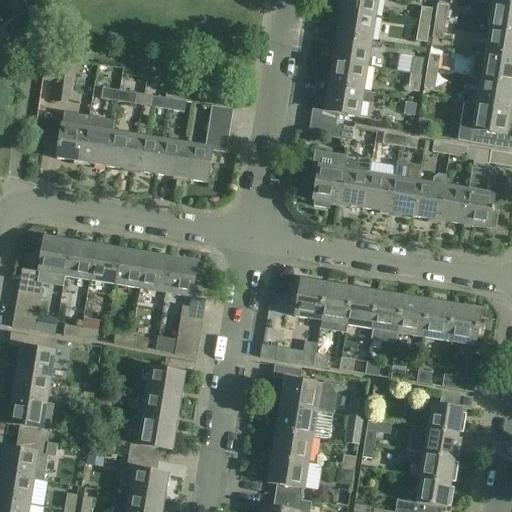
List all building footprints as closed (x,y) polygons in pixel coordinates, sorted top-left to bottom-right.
[(343,0),(341,13),(375,18),(378,0),(343,0)] [(511,9),(511,0),(493,0),(493,7),(511,9)] [(434,23),(445,25),(445,23),(453,24),(455,12),(447,11),(448,7),(437,5),(434,23)] [(511,35),(511,9),(493,7),(489,32),(511,35)] [(418,25),(429,26),(431,10),(421,8),(418,25)] [(341,13),(337,37),(371,43),(375,18),(341,13)] [(445,25),(434,23),(431,39),(442,41),(445,25)] [(429,26),(418,25),(415,42),(426,44),(429,26)] [(511,60),(511,35),(489,32),(485,56),(511,60)] [(337,37),(333,62),(367,68),(371,43),(337,37)] [(426,73),(437,75),(440,57),(429,55),(426,73)] [(511,60),(485,56),(475,55),(472,80),(481,82),(511,86),(511,60)] [(410,75),(421,77),(424,60),(413,58),(410,75)] [(333,62),(329,88),(363,94),(367,68),(333,62)] [(437,75),(426,73),(423,89),(434,90),(437,75)] [(421,77),(410,75),(407,92),(418,93),(421,77)] [(54,102),(67,104),(71,78),(58,77),(54,102)] [(511,112),(511,109),(511,86),(481,82),(477,106),(511,112)] [(313,111),(311,123),(336,127),(338,115),(359,119),(363,94),(329,88),(325,113),(313,111)] [(118,103),(119,92),(102,89),(100,100),(118,103)] [(119,92),(118,103),(134,106),(136,95),(119,92)] [(150,109),(167,111),(169,100),(151,98),(150,109)] [(185,103),(169,100),(167,111),(184,114),(185,103)] [(511,137),(508,137),(511,112),(477,106),(471,144),(492,148),(511,150),(511,137)] [(213,107),(210,121),(231,124),(233,111),(213,107)] [(368,131),(399,136),(403,113),(371,108),(368,131)] [(210,121),(209,132),(229,135),(231,124),(210,121)] [(309,135),(333,139),(336,127),(311,123),(309,135)] [(83,164),(88,130),(63,126),(57,160),(83,164)] [(354,130),(336,127),(333,139),(352,142),(354,130)] [(107,168),(113,134),(88,130),(83,164),(107,168)] [(206,150),(187,147),(182,181),(207,185),(212,153),(226,155),(229,135),(209,132),(206,150)] [(133,173),(138,139),(113,134),(107,168),(133,173)] [(399,148),(401,137),(384,134),(382,145),(399,148)] [(401,137),(399,148),(415,151),(417,140),(401,137)] [(157,176),(162,142),(138,139),(133,173),(157,176)] [(419,156),(427,157),(429,142),(422,141),(419,156)] [(182,181),(187,147),(162,142),(157,176),(182,181)] [(450,156),(452,146),(433,143),(432,153),(450,156)] [(474,164),(476,150),(452,146),(450,156),(465,158),(465,160),(473,162),(473,163),(474,164)] [(511,155),(492,152),(476,150),(474,164),(489,166),(490,164),(511,168),(511,155)] [(340,206),(347,162),(347,159),(339,157),(333,161),(332,169),(314,166),(311,185),(317,186),(314,202),(315,202),(314,208),(330,210),(331,205),(340,206)] [(347,162),(340,206),(364,210),(370,176),(354,173),(355,167),(352,163),(347,162)] [(489,229),(495,230),(498,213),(492,212),(494,197),(481,194),(485,171),(473,169),(469,192),(464,227),(489,231),(489,229)] [(394,180),(389,214),(414,219),(420,184),(422,172),(408,170),(406,182),(394,180)] [(420,184),(414,219),(439,223),(445,188),(447,177),(437,175),(433,179),(432,186),(420,184)] [(370,176),(364,210),(389,214),(394,180),(370,176)] [(445,188),(439,223),(464,227),(469,192),(445,188)] [(39,274),(64,278),(70,244),(44,239),(38,273),(39,274)] [(64,278),(90,282),(95,248),(70,244),(64,278)] [(90,282),(115,286),(120,252),(95,248),(90,282)] [(115,286),(140,290),(145,256),(120,252),(115,286)] [(140,290),(165,294),(171,260),(145,256),(140,290)] [(197,264),(171,260),(165,294),(190,299),(191,299),(197,264)] [(43,284),(37,283),(39,274),(38,273),(22,271),(18,293),(41,297),(43,284)] [(321,323),(327,286),(301,282),(295,319),(321,323)] [(327,286),(321,323),(347,327),(353,290),(327,286)] [(353,290),(347,327),(373,331),(379,294),(353,290)] [(16,305),(39,308),(41,297),(18,293),(16,305)] [(379,294),(373,331),(398,335),(404,299),(379,294)] [(180,319),(202,323),(205,301),(191,299),(190,299),(189,308),(182,307),(180,319)] [(404,299),(398,335),(424,339),(430,303),(404,299)] [(430,303),(424,339),(450,343),(456,307),(430,303)] [(14,316),(37,320),(39,308),(16,305),(14,316)] [(456,307),(450,343),(476,348),(481,311),(456,307)] [(12,328),(35,332),(36,323),(37,320),(14,316),(12,328)] [(178,331),(200,335),(202,323),(180,319),(178,331)] [(36,323),(35,332),(54,335),(55,326),(36,323)] [(80,340),(82,329),(64,326),(62,337),(80,340)] [(82,329),(80,340),(96,342),(98,331),(82,329)] [(176,343),(198,347),(200,335),(178,331),(176,343)] [(20,348),(16,374),(50,380),(54,354),(39,352),(41,339),(11,334),(9,347),(20,348)] [(130,348),(132,337),(115,334),(113,345),(130,348)] [(132,337),(130,348),(146,350),(148,340),(132,337)] [(64,350),(99,355),(101,345),(66,339),(64,350)] [(174,355),(196,359),(198,347),(176,343),(174,355)] [(277,349),(275,361),(302,366),(304,353),(277,349)] [(314,358),(313,367),(326,369),(328,360),(314,358)] [(352,373),(354,361),(341,358),(339,371),(352,373)] [(150,370),(145,397),(180,403),(184,375),(193,377),(195,365),(165,360),(163,372),(150,370)] [(364,375),(378,378),(380,365),(366,363),(364,375)] [(281,405),(318,411),(317,413),(333,416),(336,397),(328,381),(322,385),(300,381),(302,370),(275,365),(273,377),(285,379),(281,405)] [(404,382),(405,369),(392,367),(390,380),(404,382)] [(416,384),(429,386),(431,374),(418,371),(416,384)] [(50,380),(16,374),(12,399),(46,405),(50,380)] [(473,394),(475,381),(443,376),(441,389),(473,394)] [(111,389),(101,388),(98,405),(109,407),(111,389)] [(83,393),(80,411),(91,412),(94,395),(83,393)] [(427,430),(462,436),(465,419),(461,419),(463,410),(471,411),(473,399),(441,394),(439,406),(431,405),(427,430)] [(141,423),(175,429),(180,403),(145,397),(141,423)] [(46,405),(12,399),(8,425),(20,427),(18,439),(47,444),(49,432),(42,431),(46,405)] [(313,437),(317,413),(318,411),(281,405),(277,431),(313,437)] [(364,446),(374,447),(378,422),(368,420),(364,446)] [(175,429),(141,423),(137,447),(130,445),(127,462),(157,466),(159,452),(171,454),(175,429)] [(462,436),(427,430),(423,455),(458,461),(462,436)] [(272,457),(309,463),(313,437),(277,431),(272,457)] [(358,446),(360,433),(347,431),(345,444),(358,446)] [(0,472),(0,475),(34,481),(38,455),(45,456),(47,444),(18,439),(16,451),(4,449),(0,472)] [(89,439),(87,450),(95,451),(96,440),(89,439)] [(374,447),(364,446),(361,459),(372,460),(374,447)] [(104,456),(88,453),(86,465),(102,467),(104,456)] [(458,461),(423,455),(419,480),(454,485),(458,461)] [(356,458),(343,456),(341,470),(353,472),(356,458)] [(309,463),(272,457),(268,483),(276,484),(275,496),(301,501),(303,489),(305,489),(309,463)] [(129,500),(163,506),(168,475),(156,473),(157,466),(127,462),(126,470),(133,471),(129,500)] [(350,486),(352,473),(338,471),(336,482),(336,484),(350,486)] [(0,501),(29,506),(34,481),(0,475),(0,501)] [(451,508),(454,485),(419,480),(415,504),(397,501),(395,511),(440,511),(441,509),(446,510),(447,507),(451,508)] [(41,494),(38,511),(46,511),(57,511),(60,498),(41,494)] [(64,511),(74,511),(77,496),(66,495),(64,511)] [(263,511),(309,511),(311,504),(301,502),(301,501),(275,496),(273,508),(264,507),(263,511)] [(80,511),(91,511),(94,499),(83,497),(80,511)] [(161,511),(163,506),(129,500),(126,511),(161,511)] [(0,511),(28,511),(29,506),(0,501),(0,511)]
